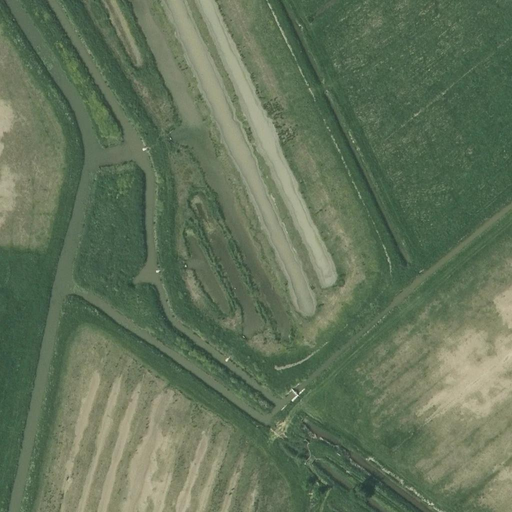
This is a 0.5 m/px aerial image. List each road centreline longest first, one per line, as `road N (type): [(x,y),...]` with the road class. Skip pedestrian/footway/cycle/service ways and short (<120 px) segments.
road 1 (track): [(30,0),(116,135),(143,155)]
road 2 (track): [(116,135),(93,286)]
road 3 (track): [(412,309),(511,226)]
